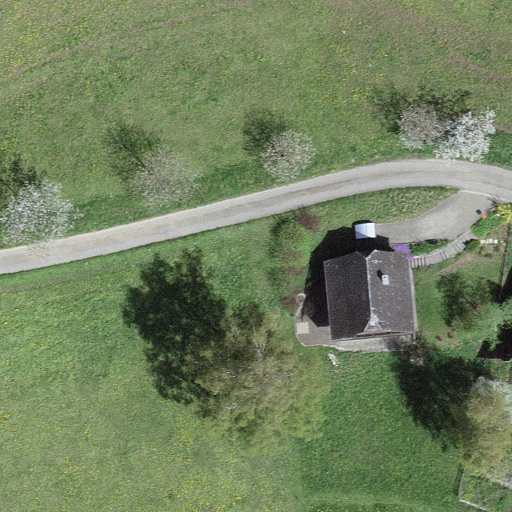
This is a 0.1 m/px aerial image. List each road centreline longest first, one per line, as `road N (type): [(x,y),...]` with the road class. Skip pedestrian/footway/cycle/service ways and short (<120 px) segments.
road 1 (unclassified): [(0,262),(390,174),(446,171),(511,185)]
road 2 (track): [(365,241),(443,223),(491,178)]
